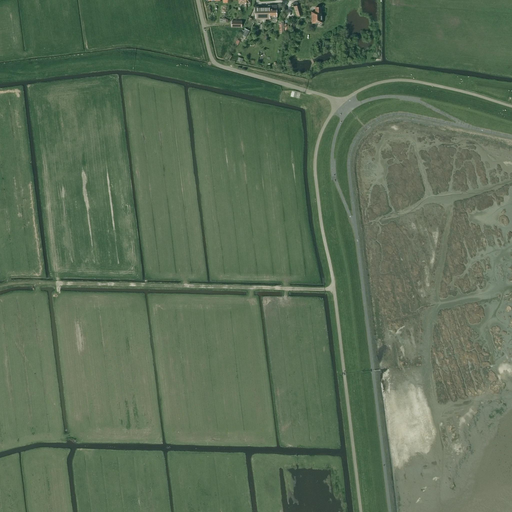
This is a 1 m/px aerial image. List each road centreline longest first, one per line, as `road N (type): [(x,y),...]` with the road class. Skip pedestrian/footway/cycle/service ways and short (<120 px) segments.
road 1 (track): [(0,286),(333,288)]
road 2 (unclassified): [(340,103),(209,59),(197,0)]
